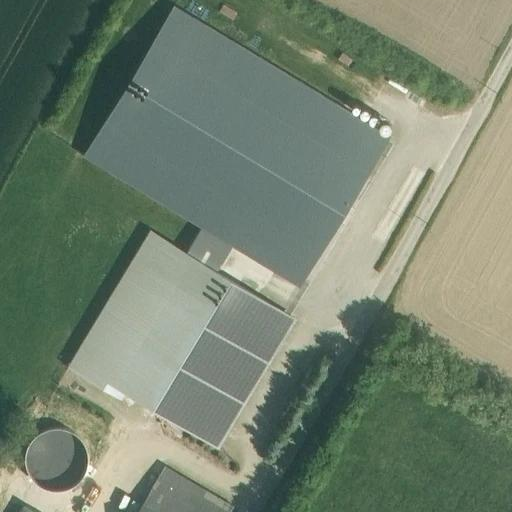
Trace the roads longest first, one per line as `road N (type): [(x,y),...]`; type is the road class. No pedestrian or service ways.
road 1 (track): [(511,38),(249,511)]
road 2 (track): [(113,511),(142,457),(159,449),(257,499)]
